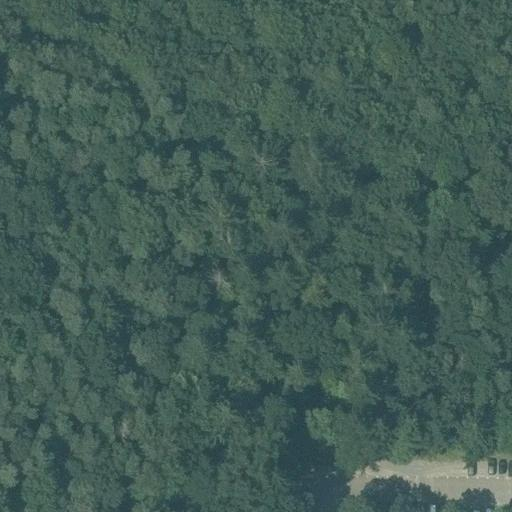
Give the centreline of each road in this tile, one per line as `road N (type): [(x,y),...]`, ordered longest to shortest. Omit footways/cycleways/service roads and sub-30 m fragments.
road 1 (track): [(511,207),(444,213),(0,31)]
road 2 (track): [(230,122),(137,511)]
